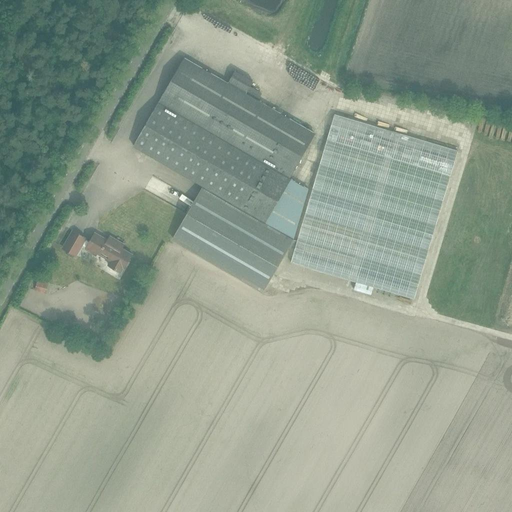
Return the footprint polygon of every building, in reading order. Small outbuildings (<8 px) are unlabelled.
[(313,133),(311,132),(245,94),(252,82),(235,72),(228,84),(184,59),(134,146),(205,187),(175,239),(264,291),(294,239),(309,189),(291,179),(292,178),(289,176),(313,133)] [(414,299),(458,151),(335,115),(291,263),(356,282),(354,290),(371,295),(373,287),(414,299)] [(150,183),(144,195),(159,202),(165,190),(150,183)] [(73,231),(63,248),(76,256),(86,239),(73,231)] [(86,250),(96,256),(99,251),(113,259),(109,266),(121,273),(123,268),(124,269),(132,255),(122,249),(124,245),(110,237),(107,241),(95,233),(86,250)] [(45,293),(48,283),(38,280),(35,290),(45,293)]
